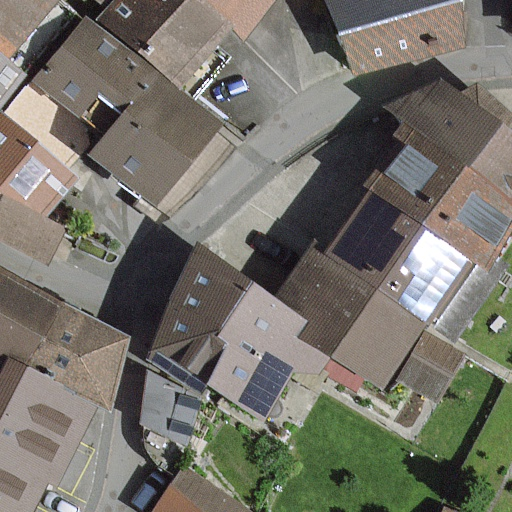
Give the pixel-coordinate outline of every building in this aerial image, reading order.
[(58,0),(0,0),(0,50),(11,60),(58,0)] [(234,23),(206,0),(118,0),(112,8),(104,18),(183,83),(234,23)] [(206,0),(234,23),(249,35),(277,0),(206,0)] [(473,41),(460,0),(331,0),(354,76),(473,41)] [(221,123),(87,19),(42,77),(111,130),(96,150),(161,200),(221,123)] [(0,104),(26,72),(11,60),(0,50),(0,104)] [(385,109),(413,127),(511,191),(511,131),(445,79),(385,109)] [(79,172),(7,111),(0,119),(0,189),(50,216),(79,172)] [(511,191),(413,127),(373,188),(496,269),(511,244),(511,191)] [(332,250),(434,317),(468,339),(509,277),(496,269),(373,188),(332,250)] [(68,225),(50,216),(0,189),(0,236),(52,261),(68,225)] [(235,342),(222,333),(257,280),(200,242),(156,344),(210,379),(235,342)] [(395,377),(434,317),(332,250),(319,242),(282,297),(313,317),(300,336),(315,346),(385,392),(395,377)] [(0,274),(0,351),(12,358),(28,366),(36,351),(46,331),(60,306),(0,274)] [(300,336),(313,317),(282,297),(257,280),(222,333),(235,342),(210,379),(268,417),(315,346),(300,336)] [(46,331),(36,351),(28,366),(102,406),(114,412),(125,341),(60,306),(46,331)] [(468,339),(434,317),(395,377),(439,406),(478,346),(468,339)] [(58,487),(102,406),(28,366),(12,358),(0,380),(0,511),(33,511),(49,483),(58,487)] [(143,511),(252,511),(260,497),(172,454),(143,511)]
